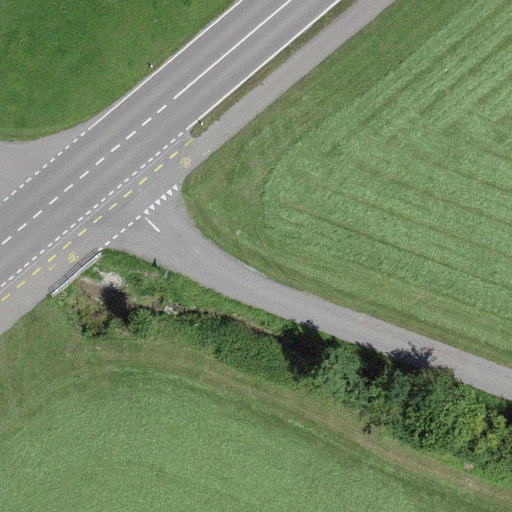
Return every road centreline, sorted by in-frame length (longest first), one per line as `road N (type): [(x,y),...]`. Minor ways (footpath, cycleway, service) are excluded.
road 1 (unclassified): [(511,386),(211,274),(98,166)]
road 2 (secondary): [(294,0),(98,166)]
